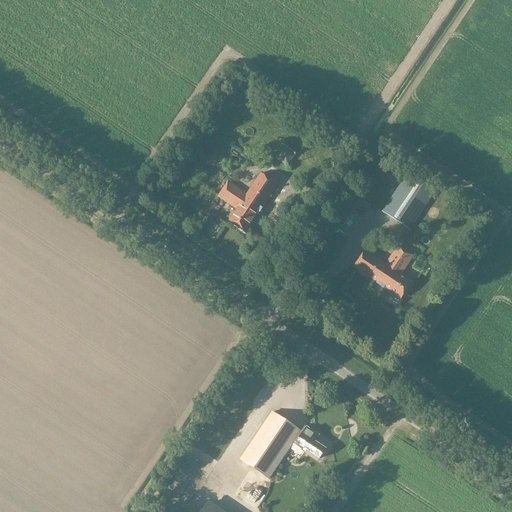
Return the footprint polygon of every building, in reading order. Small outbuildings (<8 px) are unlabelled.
[(287,167),(296,154),(283,144),(274,158),(287,167)] [(410,230),(437,190),(409,172),(382,212),(410,230)] [(260,174),(252,186),(247,195),(228,182),(218,197),(237,210),(229,221),(246,232),(277,185),(260,174)] [(298,221),(316,194),(304,186),(286,213),(298,221)] [(349,228),(334,232),(336,241),(351,237),(349,228)] [(400,275),(404,269),(413,256),(398,246),(385,265),(365,251),(354,268),(400,299),(411,282),(400,275)] [(300,432),(271,413),(239,460),(268,479),(293,443),(301,449),(302,448),(319,459),(325,449),(314,442),(318,435),(306,427),(302,433),(300,432)] [(195,448),(171,485),(184,494),(208,456),(195,448)]
